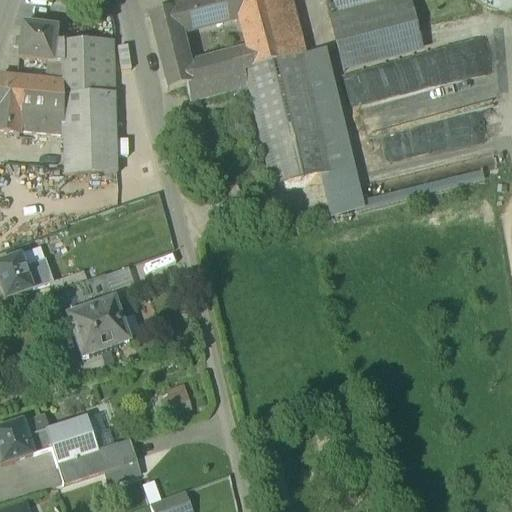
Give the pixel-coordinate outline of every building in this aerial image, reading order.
[(212,0),(170,11),(176,34),(218,23),(212,0)] [(232,0),(213,0),(212,0),(218,23),(237,18),(238,18),(232,0)] [(268,0),(232,0),(238,18),(237,18),(247,54),(252,71),(284,62),(268,0)] [(288,0),(268,0),(284,62),(301,58),(291,14),(291,13),(292,12),(288,0)] [(395,0),(332,0),(337,19),(396,3),(395,0)] [(511,0),(474,0),(477,3),(489,11),(503,13),(511,11),(511,0)] [(396,3),(337,19),(329,21),(343,73),(420,53),(407,1),(397,4),(396,3)] [(176,34),(170,11),(149,17),(163,74),(185,69),(176,34)] [(55,31),(21,27),(20,39),(14,38),(13,50),(18,51),(17,61),(50,65),(53,44),(55,31)] [(101,43),(61,45),(61,66),(61,84),(61,85),(62,98),(102,97),(102,96),(101,43)] [(61,45),(53,44),(50,65),(61,66),(61,45)] [(247,54),(185,70),(189,87),(245,72),(252,71),(247,54)] [(317,54),(301,58),(320,136),(329,174),(345,170),(317,54)] [(252,71),(245,72),(249,89),(247,90),(262,150),(320,136),(301,58),(284,62),(252,71)] [(185,69),(163,74),(168,92),(186,88),(189,87),(185,70),(185,69)] [(189,87),(186,88),(189,104),(247,90),(249,89),(245,72),(189,87)] [(61,85),(0,78),(0,112),(62,118),(62,117),(62,98),(61,85)] [(102,97),(62,98),(62,117),(62,118),(62,138),(63,177),(115,176),(113,96),(102,96),(102,97)] [(62,118),(0,112),(0,136),(18,138),(18,134),(62,138),(62,118)] [(320,136),(262,150),(271,188),(329,174),(320,136)] [(19,260),(24,272),(44,265),(40,253),(19,260)] [(19,260),(0,266),(0,292),(4,303),(31,294),(31,293),(24,272),(19,260)] [(44,265),(24,272),(31,293),(51,286),(44,265)] [(103,280),(43,301),(53,327),(66,322),(66,321),(111,304),(103,280)] [(111,304),(66,321),(66,322),(81,363),(127,346),(112,304),(111,304)] [(203,425),(193,401),(176,408),(179,415),(169,419),(176,435),(203,425)] [(43,419),(22,426),(27,441),(48,434),(43,419)] [(97,420),(85,423),(96,456),(111,451),(106,435),(102,436),(97,420)] [(48,434),(27,441),(32,459),(50,453),(56,470),(96,457),(96,456),(85,423),(85,422),(48,434)] [(22,426),(0,433),(0,469),(32,459),(27,441),(22,426)] [(128,447),(116,450),(123,470),(135,467),(136,467),(128,447)] [(111,451),(96,456),(96,457),(56,470),(62,489),(104,476),(123,470),(116,450),(111,451)] [(123,470),(104,476),(107,488),(139,479),(135,467),(123,470)] [(181,496),(148,509),(149,511),(184,511),(187,511),(181,496)]
